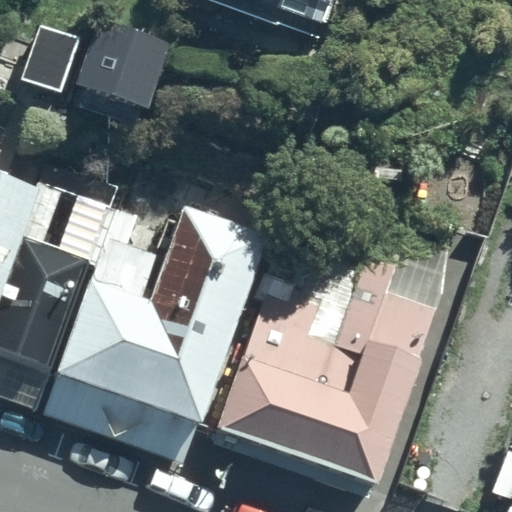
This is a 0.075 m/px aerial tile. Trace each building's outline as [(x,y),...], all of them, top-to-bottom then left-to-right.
[(341,0),(344,1),(344,0),(217,0),(324,36),(329,22),(331,22),(338,0),(341,0)] [(145,109),(168,44),(100,19),(91,43),(39,24),(19,83),(67,100),(73,84),(145,109)] [(103,212),(0,176),(0,365),(44,381),(103,212)] [(146,191),(127,183),(49,385),(106,407),(160,262),(155,259),(165,228),(138,216),(146,191)] [(106,407),(202,433),(264,241),(180,211),(160,262),(106,407)] [(359,271),(271,253),(210,448),(371,505),(417,368),(441,295),(449,248),(378,229),(359,271)] [(511,511),(511,462),(503,486),(511,489),(511,511)]
